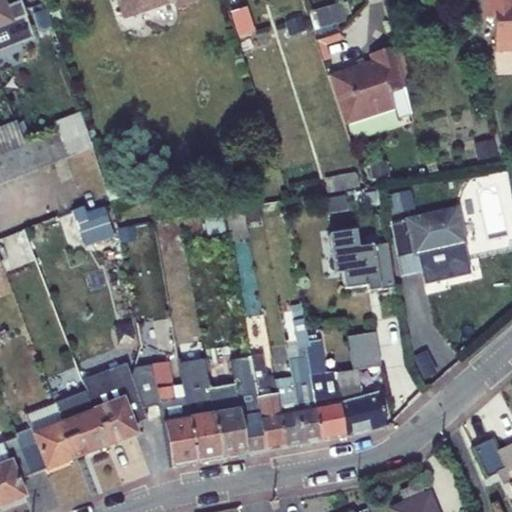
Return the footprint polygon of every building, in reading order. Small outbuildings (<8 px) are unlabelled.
[(20,6),(17,0),(0,0),(0,27),(13,22),(13,21),(25,17),(21,6),(20,6)] [(116,0),(123,18),(173,2),(176,9),(198,1),(197,0),(116,0)] [(511,0),(485,0),(486,19),(494,19),(495,52),(511,51),(511,0)] [(230,14),(238,38),(254,32),(246,9),(230,14)] [(286,27),(289,35),(304,30),(301,22),(286,27)] [(246,55),(275,46),(271,34),(242,43),(246,55)] [(371,63),(327,76),(344,126),(395,111),(390,94),(406,89),(395,48),(368,56),(371,63)] [(0,127),(0,154),(14,149),(25,145),(15,121),(0,127)] [(43,138),(52,163),(67,157),(58,132),(43,138)] [(29,143),(38,168),(52,163),(43,138),(29,143)] [(14,149),(24,173),(38,168),(29,143),(25,145),(14,149)] [(0,154),(10,179),(24,173),(14,149),(0,154)] [(0,183),(10,179),(0,154),(0,183)] [(328,193),(359,188),(357,174),(325,179),(328,193)] [(95,243),(113,236),(104,208),(86,214),(95,243)] [(243,208),(226,211),(231,237),(248,234),(243,208)] [(471,268),(465,244),(458,210),(391,225),(396,258),(399,271),(421,266),(424,279),(471,268)] [(187,235),(203,232),(200,217),(184,221),(187,235)] [(123,243),(138,241),(135,227),(121,230),(123,243)] [(339,253),(344,289),(366,286),(367,292),(395,289),(388,244),(359,248),(356,231),(329,234),(332,254),(339,253)] [(166,250),(168,260),(183,257),(181,247),(166,250)] [(189,344),(179,289),(168,290),(178,346),(189,344)] [(291,368),(293,378),(305,443),(322,440),(307,359),(307,357),(305,348),(310,348),(309,341),(308,338),(305,321),(302,303),(290,305),(292,321),(295,321),(300,349),(302,359),(290,360),(291,368)] [(157,344),(150,309),(134,312),(140,348),(157,344)] [(377,329),(351,334),(357,368),(384,363),(377,329)] [(320,340),(309,341),(310,348),(305,348),(307,357),(307,359),(322,440),(346,436),(334,373),(326,375),(320,340)] [(257,386),(258,391),(268,450),(286,447),(274,381),(273,376),(267,377),(262,355),(252,357),(253,362),(257,386)] [(179,359),(183,384),(197,463),(222,459),(211,399),(211,394),(208,380),(199,382),(194,357),(179,359)] [(168,362),(152,364),(172,467),(197,463),(183,384),(173,386),(168,362)] [(237,390),(238,394),(248,453),(268,450),(258,391),(257,386),(253,362),(233,366),(237,390)] [(358,370),(334,373),(346,436),(387,427),(378,393),(363,396),(358,370)] [(293,378),(274,381),(286,447),(305,443),(293,378)] [(123,400),(115,379),(86,391),(107,446),(138,434),(134,425),(149,420),(138,393),(123,400)] [(211,399),(238,394),(237,390),(211,394),(211,399)] [(56,402),(78,458),(107,446),(86,391),(56,402)] [(211,399),(222,459),(248,453),(238,394),(211,399)] [(18,438),(33,475),(78,458),(56,402),(26,415),(31,428),(16,434),(18,438)] [(0,507),(25,497),(19,481),(33,475),(18,438),(0,444),(0,507)] [(511,446),(499,453),(492,438),(472,448),(485,475),(488,479),(497,474),(508,498),(511,496),(511,446)] [(436,511),(429,494),(391,510),(391,511),(436,511)]
